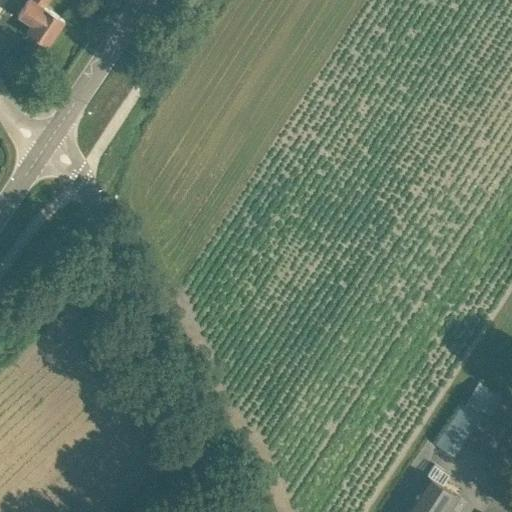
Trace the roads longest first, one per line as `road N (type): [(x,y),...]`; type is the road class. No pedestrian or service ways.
road 1 (unclassified): [(238,511),(103,266),(81,174),(47,148)]
road 2 (secondary): [(47,148),(147,0)]
